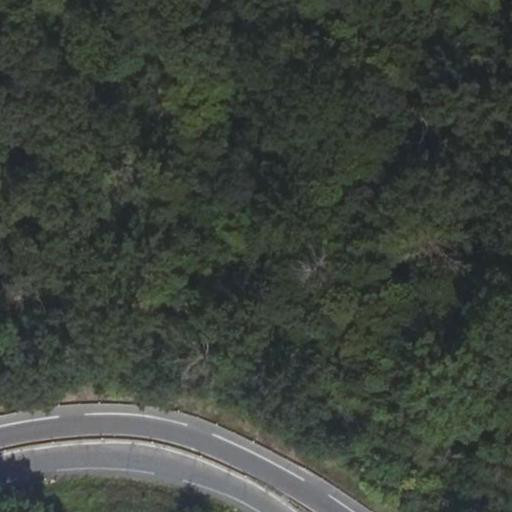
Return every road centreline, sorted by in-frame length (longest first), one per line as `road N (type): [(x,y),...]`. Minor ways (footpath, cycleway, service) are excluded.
road 1 (trunk): [(328,511),(177,432),(104,424),(0,436)]
road 2 (trunk): [(0,470),(24,461),(114,457),(212,476),(276,511)]
